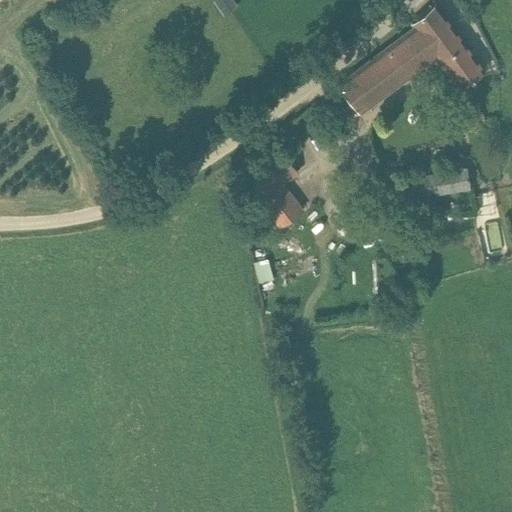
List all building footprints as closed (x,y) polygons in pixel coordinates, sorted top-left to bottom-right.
[(234,0),(212,0),(224,16),(238,6),(234,0)] [(337,83),(361,112),(436,55),(458,87),(485,69),(435,2),(411,21),(414,25),(337,83)] [(303,208),(285,184),(299,174),(280,149),(244,176),(280,225),(303,208)] [(383,180),(387,204),(470,188),(466,165),(383,180)] [(260,282),(276,279),(271,257),(255,260),(260,282)]
